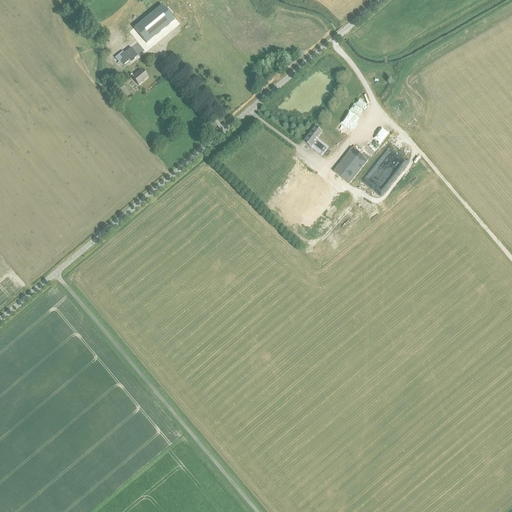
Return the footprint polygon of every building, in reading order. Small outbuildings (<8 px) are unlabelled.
[(162,5),(134,28),(147,44),(174,21),(162,5)] [(131,48),(120,56),(123,59),(121,61),(124,65),(129,61),(128,61),(129,60),(131,62),(138,56),(131,48)] [(129,75),(139,86),(148,78),(139,67),(138,68),(140,71),(134,76),(131,73),(129,75)] [(355,122),(369,97),(361,92),(347,118),(355,122)] [(316,128),(304,142),(312,148),(314,145),(324,153),(326,150),(327,149),(326,148),(317,141),(319,139),(318,138),(322,133),(316,128)] [(334,172),(350,184),(369,161),(352,148),(334,172)] [(301,161),(273,201),(281,207),(286,199),(293,204),(288,212),(315,232),(344,191),(301,161)]
